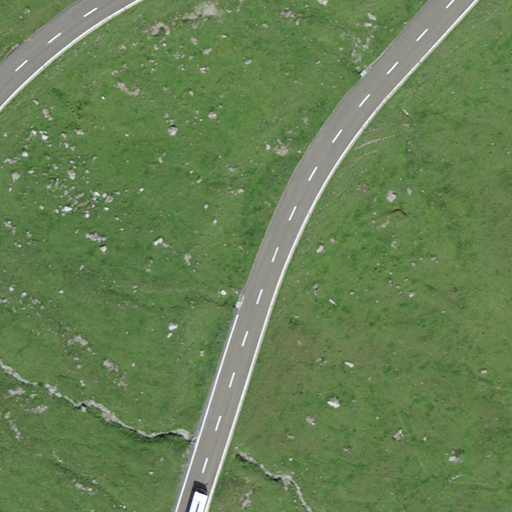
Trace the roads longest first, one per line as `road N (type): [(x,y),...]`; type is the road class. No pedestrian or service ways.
road 1 (primary): [(190,511),(271,261),(312,174),(453,0)]
road 2 (primary): [(112,0),(0,87)]
